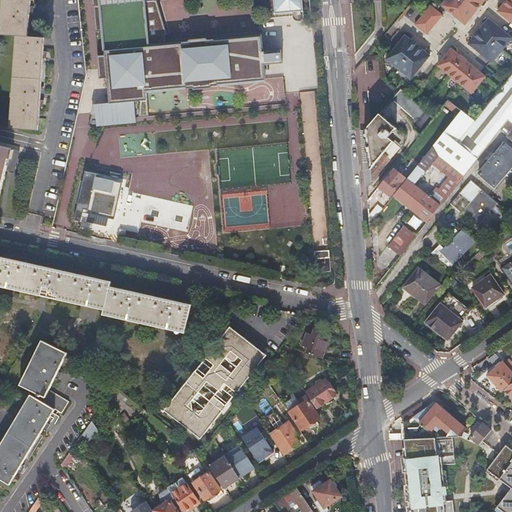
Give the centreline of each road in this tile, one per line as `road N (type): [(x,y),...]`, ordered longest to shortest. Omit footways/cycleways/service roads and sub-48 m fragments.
road 1 (residential): [(0,231),(361,311)]
road 2 (residential): [(331,0),(361,311)]
road 3 (residential): [(375,419),(240,511)]
